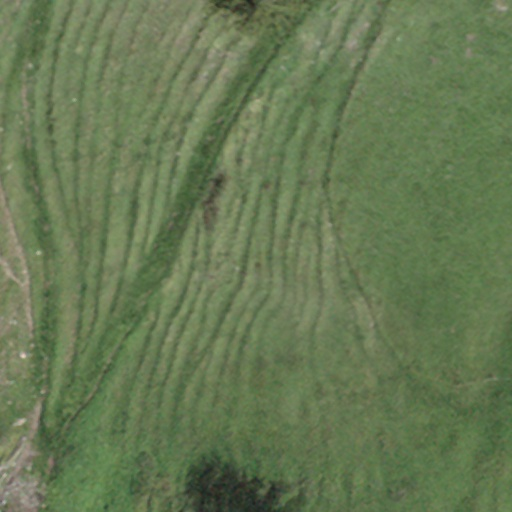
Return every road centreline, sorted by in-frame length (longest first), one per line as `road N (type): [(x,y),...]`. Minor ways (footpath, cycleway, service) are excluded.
road 1 (track): [(303,0),(0,510)]
road 2 (track): [(0,470),(18,0)]
